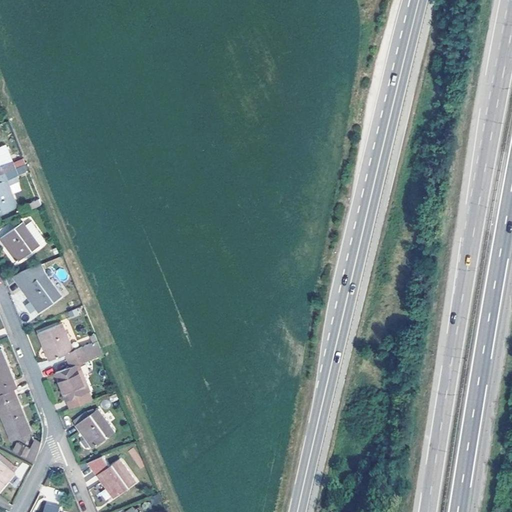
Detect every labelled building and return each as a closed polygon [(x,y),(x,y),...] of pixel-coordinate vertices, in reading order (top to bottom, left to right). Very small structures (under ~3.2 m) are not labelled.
[(0,175),(17,169),(15,162),(3,166),(0,158),(0,175)] [(17,169),(0,175),(0,181),(1,183),(0,183),(0,215),(20,208),(11,185),(9,180),(13,178),(29,172),(26,165),(17,169)] [(47,237),(36,221),(28,226),(40,243),(47,237)] [(28,226),(26,222),(3,238),(20,261),(42,246),(40,243),(28,226)] [(47,272),(44,264),(21,273),(30,286),(26,289),(42,312),(64,296),(47,272)] [(30,286),(21,273),(16,275),(26,289),(30,286)] [(70,353),(72,360),(92,352),(89,345),(76,350),(66,323),(42,333),(53,360),(70,353)] [(0,395),(16,389),(19,388),(4,349),(0,350),(0,395)] [(92,352),(72,360),(75,366),(58,373),(69,401),(93,391),(82,364),(94,359),(92,352)] [(33,433),(16,389),(0,395),(0,405),(1,406),(15,440),(33,433)] [(93,391),(69,401),(73,409),(96,400),(93,391)] [(105,408),(107,409),(109,409),(110,408),(112,407),(112,405),(113,404),(112,402),(111,401),(109,400),(107,400),(106,400),(104,402),(104,403),(104,405),(104,407),(105,408)] [(118,433),(101,409),(89,418),(86,414),(81,417),(83,422),(79,424),(96,448),(118,433)] [(46,442),(40,439),(35,448),(27,444),(23,452),(40,461),(44,450),(46,442)] [(21,468),(3,450),(0,454),(19,470),(21,468)] [(0,493),(19,470),(0,454),(0,453),(0,493)] [(139,482),(122,460),(101,475),(117,498),(139,482)] [(105,502),(111,498),(105,489),(99,493),(105,502)] [(61,511),(63,506),(49,503),(47,511),(61,511)]
